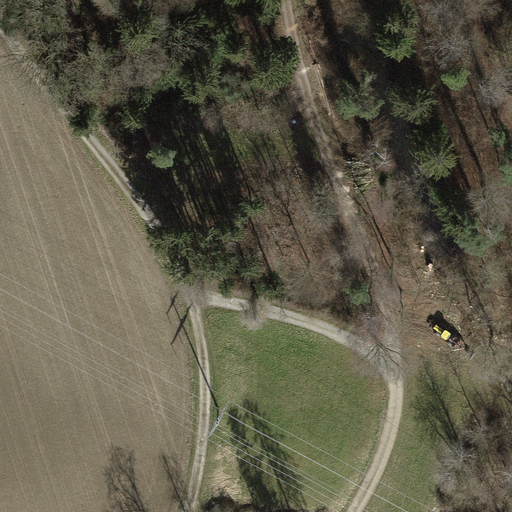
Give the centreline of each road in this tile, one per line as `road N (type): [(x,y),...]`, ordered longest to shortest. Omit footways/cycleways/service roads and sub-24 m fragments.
road 1 (track): [(391,364),(297,319),(195,297),(145,197),(0,17)]
road 2 (track): [(355,511),(386,460),(399,408),(393,314),(318,144),(285,0)]
road 3 (track): [(193,511),(208,405),(195,297)]
